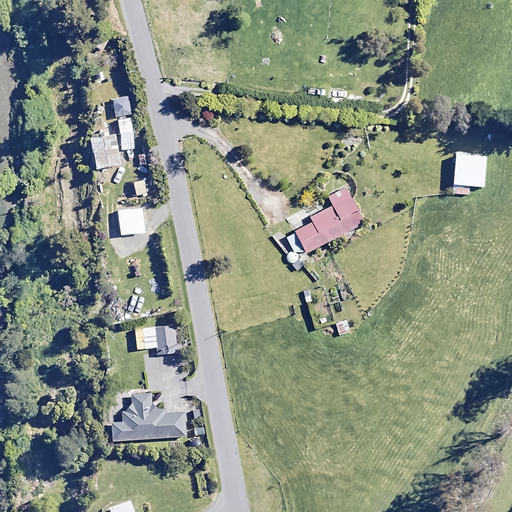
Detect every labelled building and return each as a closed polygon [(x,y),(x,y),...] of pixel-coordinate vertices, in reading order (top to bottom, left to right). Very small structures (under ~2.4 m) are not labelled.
[(129,114),(127,98),(112,99),(114,116),(129,114)] [(113,128),(90,132),(97,169),(120,164),(113,128)] [(485,159),(454,157),(452,195),(468,196),(468,189),(483,190),(485,159)] [(287,262),(290,264),(294,271),(305,264),(299,257),(364,223),(345,188),(327,197),(332,206),(309,218),(312,223),(285,237),(292,252),(287,252),(285,257),(287,262)] [(312,303),(308,290),(302,292),(313,329),(331,324),(324,300),(312,303)] [(349,333),(346,321),(335,324),(338,336),(349,333)] [(175,354),(172,327),(153,329),(156,355),(175,354)] [(150,394),(130,396),(131,405),(127,412),(121,412),(122,423),(110,424),(112,441),(185,437),(184,414),(164,415),(164,410),(151,411),(150,394)]
